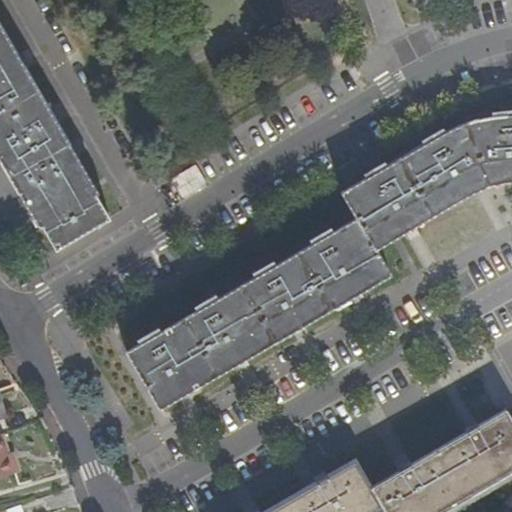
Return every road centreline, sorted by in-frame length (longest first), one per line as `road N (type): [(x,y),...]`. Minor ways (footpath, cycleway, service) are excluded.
road 1 (residential): [(16,322),(389,87),(511,39)]
road 2 (residential): [(120,511),(511,281)]
road 3 (residential): [(114,511),(70,400),(16,322)]
road 4 (unknown): [(0,181),(70,287)]
